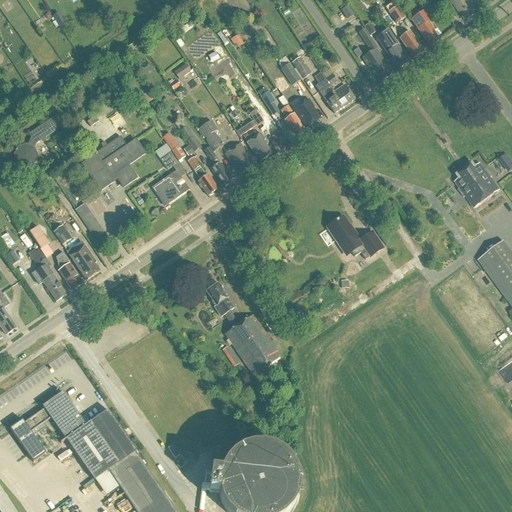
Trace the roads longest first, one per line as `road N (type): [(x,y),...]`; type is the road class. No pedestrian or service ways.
road 1 (tertiary): [(0,358),(374,101)]
road 2 (tertiary): [(374,101),(511,4)]
road 3 (residential): [(374,101),(306,0)]
